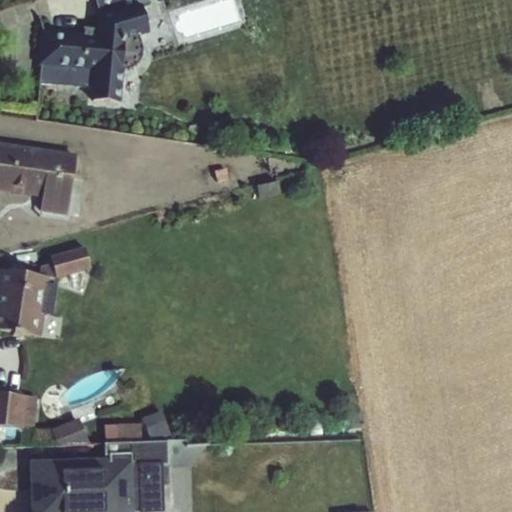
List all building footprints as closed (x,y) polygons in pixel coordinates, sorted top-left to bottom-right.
[(40,67),(38,84),(39,85),(90,90),(90,101),(118,104),(121,73),(136,66),(142,52),(138,37),(148,34),(142,10),(150,7),(147,0),(93,0),(98,14),(96,27),(44,27),(39,32),(36,65),(40,67)] [(75,155),(0,144),(0,192),(40,199),(37,213),(64,217),(75,155)] [(91,243),(48,256),(55,277),(98,264),(91,243)] [(53,284),(54,280),(0,271),(0,331),(39,337),(43,316),(51,316),(56,284),(53,284)] [(0,427),(33,432),(37,399),(0,393),(0,427)] [(80,419),(50,425),(54,444),(84,438),(80,419)] [(102,457),(25,457),(25,511),(134,511),(134,509),(157,509),(157,463),(171,462),(171,440),(144,440),(144,421),(102,422),(102,457)]
